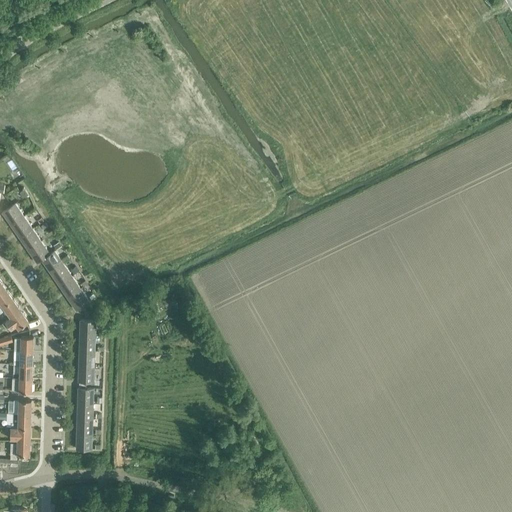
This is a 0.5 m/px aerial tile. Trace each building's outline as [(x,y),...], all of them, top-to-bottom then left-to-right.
[(20,191),(23,196),(28,193),(23,186),(22,187),(23,189),(20,191)] [(10,224),(23,215),(15,202),(1,211),(10,224)] [(18,237),(32,227),(23,215),(10,224),(18,237)] [(27,249),(41,240),(32,227),(18,237),(27,249)] [(36,262),(41,258),(49,253),(41,240),(27,249),(36,262)] [(50,271),(63,262),(54,249),(49,253),(41,258),(50,271)] [(58,284),(71,275),(63,262),(50,271),(58,284)] [(67,296),(80,288),(71,275),(58,284),(67,296)] [(0,307),(13,298),(5,287),(0,290),(0,307)] [(80,288),(67,296),(76,309),(89,300),(80,288)] [(172,297),(163,300),(165,306),(175,302),(172,297)] [(10,316),(21,309),(13,298),(0,307),(0,312),(5,309),(10,316)] [(5,320),(2,322),(8,330),(11,328),(16,325),(18,328),(29,321),(21,309),(10,316),(5,320)] [(79,335),(95,335),(96,320),(80,319),(79,335)] [(0,337),(0,343),(12,340),(11,334),(0,337)] [(95,350),(95,335),(79,335),(79,350),(95,350)] [(14,337),(14,350),(33,350),(33,336),(21,336),(20,337),(14,337)] [(14,350),(13,363),(20,363),(33,364),(33,350),(14,350)] [(95,365),(95,350),(79,350),(78,364),(95,365)] [(12,374),(12,377),(32,377),(33,364),(20,363),(19,374),(12,374)] [(94,381),(95,365),(78,364),(78,380),(79,380),(85,380),(94,381)] [(32,391),(32,377),(12,377),(12,390),(19,391),(32,391)] [(78,387),(77,402),(93,403),(94,387),(85,387),(85,380),(79,380),(79,387),(78,387)] [(18,413),(31,413),(31,399),(18,399),(14,399),(13,410),(18,411),(18,413)] [(93,418),(93,403),(77,402),(77,417),(93,418)] [(30,427),(31,413),(18,413),(18,422),(12,422),(12,426),(30,427)] [(92,428),(93,418),(77,417),(76,432),(92,433),(92,432),(100,433),(100,429),(92,428)] [(30,427),(12,426),(11,426),(10,438),(17,438),(17,440),(30,440),(30,427)] [(92,448),(92,433),(76,432),(76,448),(92,448)] [(30,454),(30,440),(17,440),(17,442),(11,442),(10,453),(17,454),(30,454)]
